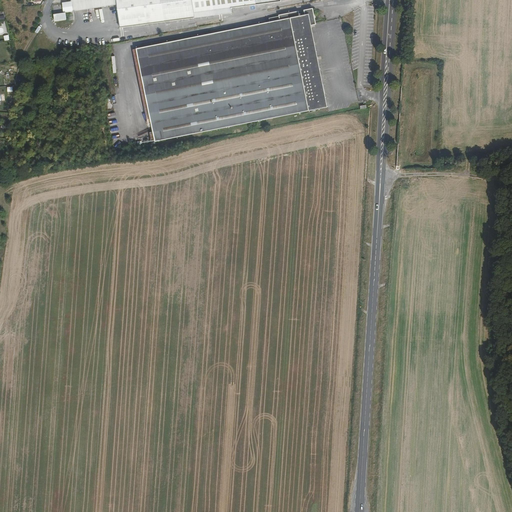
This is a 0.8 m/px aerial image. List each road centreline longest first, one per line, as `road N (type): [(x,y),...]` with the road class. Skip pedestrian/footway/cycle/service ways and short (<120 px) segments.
road 1 (primary): [(360,511),(391,0)]
road 2 (track): [(38,23),(21,62),(0,176)]
road 3 (track): [(511,177),(381,173)]
